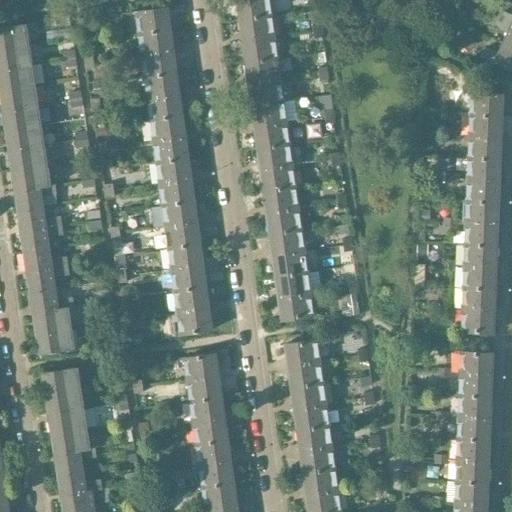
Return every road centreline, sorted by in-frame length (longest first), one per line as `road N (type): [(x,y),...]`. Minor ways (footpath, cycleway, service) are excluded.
road 1 (residential): [(202,0),(273,511)]
road 2 (residential): [(0,288),(33,511)]
